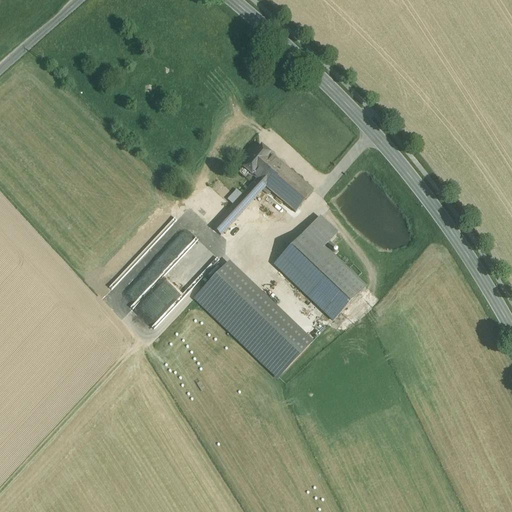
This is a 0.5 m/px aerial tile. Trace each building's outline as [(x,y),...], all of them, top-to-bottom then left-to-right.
[(273,156),(261,147),(243,168),(257,180),(263,185),(266,187),(284,166),(272,157),(273,156)] [(313,191),(284,166),(266,187),(295,213),(313,191)] [(234,204),(212,229),(221,236),(254,200),(252,198),(263,185),(257,180),(243,195),(234,204)] [(234,204),(243,195),(238,190),(229,199),(234,204)] [(320,218),(275,265),(333,321),(365,287),(323,247),(336,234),(320,218)] [(311,343),(229,264),(196,299),(278,378),(311,343)]
